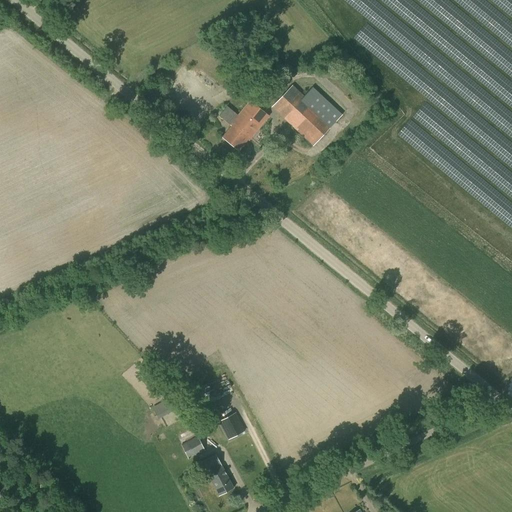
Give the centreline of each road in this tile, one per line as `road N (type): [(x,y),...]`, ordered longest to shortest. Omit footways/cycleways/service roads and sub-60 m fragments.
road 1 (unclassified): [(500,400),(13,0)]
road 2 (unclassified): [(264,511),(500,400)]
